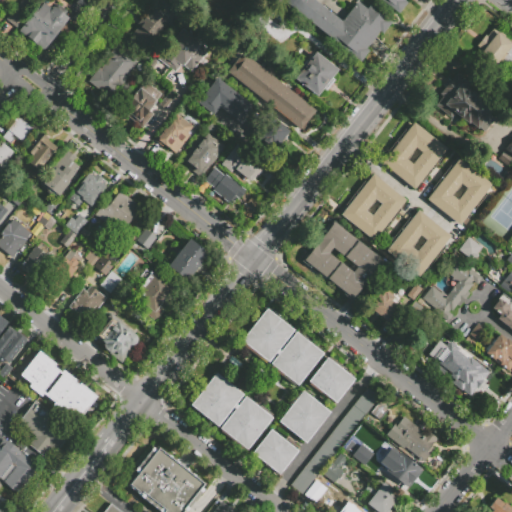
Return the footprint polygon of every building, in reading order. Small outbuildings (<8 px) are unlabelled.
[(39,0),(49,8),(51,5),(67,17),(42,50),(16,31),(39,0)] [(71,9),(77,0),(79,0),(92,10),(80,26),(70,18),(75,12),(71,9)] [(280,0),(358,61),(367,50),(364,48),(378,30),(381,33),(390,21),(368,4),(365,8),(356,0),(340,20),(314,0),(280,0)] [(377,0),(396,15),(406,2),(403,0),(377,0)] [(153,9),(169,21),(155,40),(136,25),(145,13),(149,15),(153,9)] [(158,59),(181,28),(209,48),(191,72),(180,63),(174,72),(158,59)] [(511,45),(511,63),(509,61),(499,74),(475,56),(489,38),(486,36),(491,29),(511,45)] [(87,80),(98,66),(100,68),(109,56),(107,54),(116,42),(139,59),(110,98),(87,80)] [(224,72),(239,51),(280,82),(264,102),(224,72)] [(293,80),(314,51),(337,68),(330,77),(334,80),(325,91),(322,88),(315,97),(293,80)] [(438,94),(455,71),(471,84),(467,90),(472,94),(474,92),(493,107),(487,114),(493,119),(482,132),(477,128),(475,129),(468,124),(467,125),(453,114),(449,119),(433,106),(441,97),(438,94)] [(212,115),(196,102),(215,77),(249,103),(245,108),(249,111),(240,123),(218,107),(212,115)] [(141,127),(119,110),(142,80),(161,94),(148,110),(152,113),(141,127)] [(267,104),(297,128),(312,109),(283,85),(267,104)] [(275,148),(250,129),(264,111),(289,130),(275,148)] [(153,140),(174,113),(192,126),(187,132),(189,134),(174,153),(163,144),(161,146),(153,140)] [(0,137),(9,144),(14,138),(11,136),(12,134),(21,142),(32,128),(17,116),(0,137)] [(413,188),(381,163),(413,123),(445,148),(413,188)] [(24,150),(39,131),(48,138),(47,140),(56,147),(38,170),(26,161),(30,155),(24,150)] [(190,170),(192,168),(184,162),(186,160),(183,158),(191,148),(194,150),(204,136),(221,149),(200,177),(190,170)] [(511,156),(502,149),(511,137),(511,156)] [(0,143),(1,142),(13,151),(0,167),(0,143)] [(231,172),(219,164),(234,143),(262,164),(250,180),(234,168),(231,172)] [(502,149),(511,156),(511,160),(507,167),(496,158),(502,149)] [(65,150),(82,163),(57,195),(40,181),(65,150)] [(458,224),(426,199),(458,159),(490,184),(458,224)] [(224,174),(245,189),(237,199),(235,198),(230,205),(211,190),(213,188),(203,181),(213,168),(222,175),(224,174)] [(67,198),(87,173),(89,174),(92,170),(106,182),(103,185),(105,187),(89,206),(82,201),(78,206),(67,198)] [(371,241),(339,215),(372,175),(404,200),(371,241)] [(14,189),(23,178),(34,186),(24,197),(14,189)] [(7,199),(14,189),(24,197),(17,207),(7,199)] [(102,209),(117,190),(140,207),(123,229),(113,220),(108,226),(94,214),(100,207),(102,209)] [(45,212),(42,209),(51,199),(59,206),(50,217),(45,212)] [(418,276),(386,251),(417,210),(450,236),(418,276)] [(37,222),(45,212),(50,217),(56,221),(48,231),(37,222)] [(69,230),(64,226),(76,213),(86,221),(75,235),(69,230)] [(0,248),(0,231),(8,223),(12,218),(25,228),(24,229),(30,233),(26,238),(27,238),(12,258),(0,248)] [(301,260),(331,221),(382,260),(352,299),(301,260)] [(134,240),(144,227),(156,237),(146,250),(134,240)] [(58,242),(69,230),(75,235),(77,237),(67,249),(58,242)] [(456,249),(470,260),(480,247),(466,236),(456,249)] [(166,265),(187,238),(207,253),(199,263),(202,265),(196,274),(193,271),(185,281),(166,265)] [(19,266),(39,241),(53,253),(32,277),(19,266)] [(68,250),(74,254),(72,257),(77,261),(74,265),(76,266),(54,292),(42,281),(68,250)] [(97,255),(88,250),(83,259),(92,264),(97,255)] [(92,266),(101,255),(113,265),(103,276),(92,266)] [(423,300),(433,287),(440,292),(441,291),(446,295),(455,283),(451,279),(452,278),(445,272),(454,260),(479,280),(458,306),(456,304),(451,311),(449,310),(448,312),(451,315),(445,322),(433,312),(435,310),(423,300)] [(498,283),(486,274),(492,266),(504,276),(498,283)] [(511,270),(511,289),(503,282),(511,270)] [(98,285),(110,271),(121,279),(109,294),(98,285)] [(146,307),(134,298),(154,272),(173,287),(168,293),(173,297),(153,322),(142,313),(146,307)] [(405,295),(415,283),(421,289),(411,300),(405,295)] [(67,306),(82,289),(84,290),(89,285),(105,299),(86,321),(74,310),(73,311),(67,306)] [(385,321),(367,304),(380,290),(382,292),(386,288),(391,293),(397,287),(405,295),(399,301),(401,303),(385,321)] [(510,314),(511,315),(511,331),(495,319),(499,314),(495,311),(497,309),(493,306),(499,299),(508,306),(505,310),(506,310),(508,310),(509,311),(509,312),(510,313),(510,314)] [(406,311),(415,301),(423,308),(413,318),(406,311)] [(322,352),(297,385),(269,364),(276,355),(275,354),(268,363),(239,341),(265,308),(293,330),(278,349),(279,351),(294,331),(322,352)] [(108,353),(109,352),(106,351),(102,348),(102,343),(100,341),(101,340),(95,336),(110,318),(115,322),(116,320),(135,335),(136,337),(136,340),(135,342),(135,343),(136,344),(121,363),(108,353)] [(400,343),(388,334),(398,322),(409,331),(400,343)] [(0,339),(8,328),(27,342),(17,356),(5,348),(1,353),(0,352),(0,339)] [(511,364),(507,371),(482,352),(497,333),(504,338),(505,337),(511,342),(511,364)] [(449,342),(458,349),(455,352),(465,360),(468,357),(487,372),(472,391),(463,384),(462,386),(456,381),(454,383),(447,378),(449,376),(447,374),(448,373),(446,371),(446,372),(444,373),(442,373),(440,372),(438,370),(437,368),(437,366),(438,365),(433,361),(449,342)] [(79,383),(94,395),(71,422),(27,385),(29,383),(18,374),(39,350),(56,364),(54,366),(61,371),(62,369),(75,380),(74,382),(77,385),(79,383)] [(306,381),(326,356),(354,378),(334,403),(306,381)] [(189,405),(214,372),(243,394),(235,404),(236,404),(244,395),(271,416),(246,449),(219,428),(231,411),(230,410),(217,427),(189,405)] [(301,494),(289,485),(366,387),(378,397),(301,494)] [(277,421),(301,390),(328,412),(304,442),(277,421)] [(18,425),(36,438),(29,447),(44,458),(51,449),(56,454),(73,431),(34,403),(18,425)] [(380,422),(371,415),(378,405),(387,412),(380,422)] [(386,434),(395,422),(397,423),(403,416),(421,430),(423,428),(436,438),(430,446),(433,448),(422,462),(386,434)] [(251,451),(269,429),(297,450),(279,473),(251,451)] [(0,445),(4,441),(40,470),(19,496),(0,480),(0,445)] [(350,454),(359,443),(379,458),(370,470),(350,454)] [(156,446),(204,483),(200,488),(201,489),(183,511),(160,511),(126,485),(135,473),(132,471),(151,446),(154,449),(156,446)] [(406,487),(377,465),(389,448),(400,456),(402,453),(421,468),(406,487)] [(322,473),(338,453),(345,459),(341,464),(342,464),(338,469),(342,472),(333,482),(322,473)] [(333,484),(319,503),(307,493),(321,475),(333,484)] [(376,511),(365,503),(381,482),(398,495),(385,511),(376,511)] [(511,511),(489,511),(488,511),(490,509),(487,507),(495,497),(503,503),(504,502),(511,508),(511,511)] [(337,511),(347,499),(363,511),(337,511)] [(213,511),(222,501),(234,511),(233,511),(213,511)] [(101,511),(108,503),(119,511),(101,511)]
